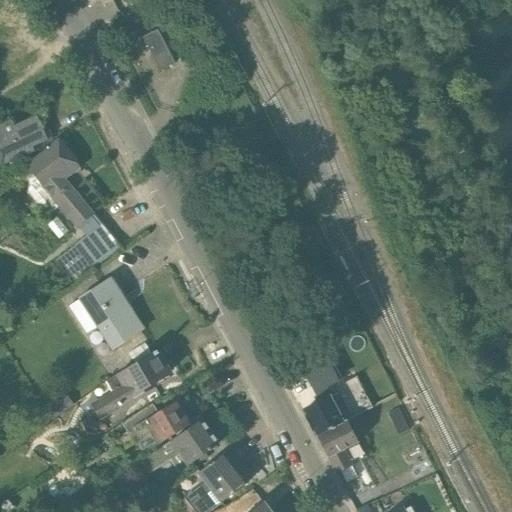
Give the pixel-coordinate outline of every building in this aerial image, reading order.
[(173,5),(170,0),(159,0),(149,5),(151,9),(155,16),(173,5)] [(160,72),(175,64),(157,30),(142,38),(160,72)] [(0,160),(2,165),(15,159),(34,151),(32,147),(47,140),(37,117),(14,127),(12,122),(0,127),(0,160)] [(76,228),(77,227),(94,215),(66,178),(80,169),(59,140),(25,165),(76,228)] [(75,244),(93,269),(119,251),(101,225),(75,244)] [(73,284),(93,269),(76,246),(56,261),(73,284)] [(78,300),(111,351),(142,331),(126,307),(125,308),(119,298),(122,296),(110,279),(78,300)] [(109,394),(124,417),(144,404),(161,393),(159,390),(175,379),(157,352),(140,363),(116,378),(121,387),(109,394)] [(319,403),(304,411),(317,437),(345,423),(345,422),(329,393),(317,399),(319,403)] [(74,405),(67,396),(47,410),(54,420),(74,405)] [(143,454),(161,443),(189,426),(175,403),(120,436),(126,447),(136,441),(143,454)] [(404,417),(400,408),(388,414),(392,422),(404,417)] [(317,437),(336,475),(353,466),(345,451),(359,443),(347,421),(345,422),(345,423),(317,437)] [(180,454),(187,466),(218,444),(203,422),(186,434),(142,460),(151,474),(180,454)] [(213,495),(221,504),(248,483),(225,453),(197,475),(204,484),(189,496),(198,507),(213,495)] [(7,511),(14,508),(8,500),(0,505),(4,511),(7,511)] [(251,511),(270,511),(264,503),(251,511)]
